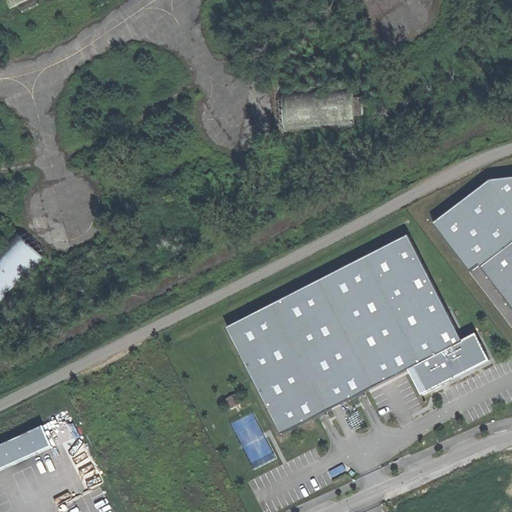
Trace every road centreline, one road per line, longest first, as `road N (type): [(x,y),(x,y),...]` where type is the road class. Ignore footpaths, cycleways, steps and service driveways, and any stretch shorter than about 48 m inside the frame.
road 1 (unclassified): [(511,147),(0,409)]
road 2 (unclassified): [(511,429),(306,511)]
